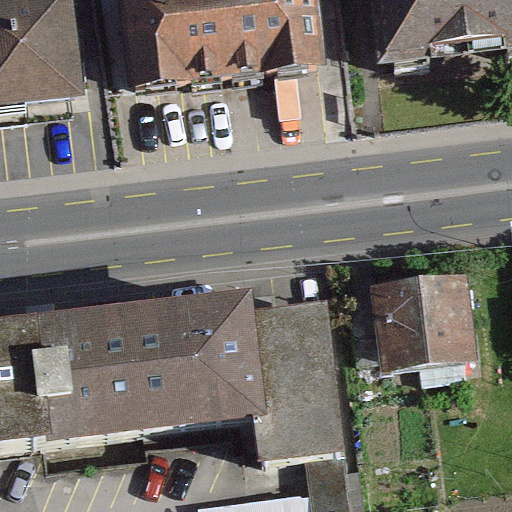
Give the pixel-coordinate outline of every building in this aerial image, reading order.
[(122,0),(133,114),(326,95),(316,0),(122,0)] [(511,0),(380,0),(388,83),(511,71),(511,0)] [(0,17),(0,129),(80,123),(71,12),(0,17)] [(377,302),(384,386),(479,379),(472,295),(377,302)] [(0,358),(0,483),(334,450),(323,342),(258,348),(257,333),(0,358)] [(311,456),(312,507),(349,507),(348,456),(311,456)]
